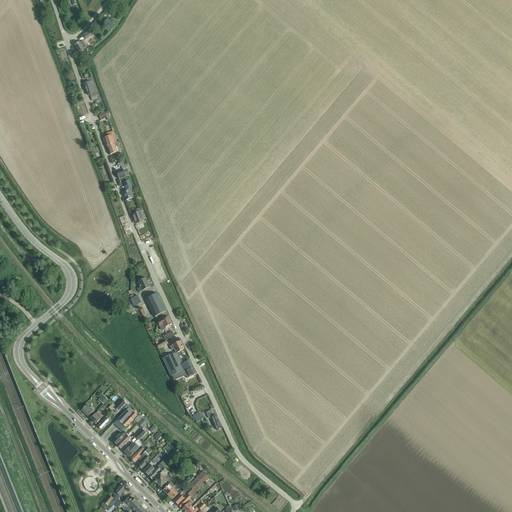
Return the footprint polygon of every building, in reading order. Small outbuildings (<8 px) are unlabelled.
[(87,46),(83,40),(79,43),(79,42),(74,45),(79,53),(84,50),(83,49),(87,46)] [(98,98),(90,78),(87,79),(88,83),(84,84),(88,95),(90,95),(92,100),(98,98)] [(107,146),(116,143),(112,131),(106,133),(108,136),(104,138),(107,146)] [(116,143),(107,146),(110,155),(114,153),(116,152),(117,154),(120,153),(118,147),(116,143)] [(124,165),(123,162),(117,164),(118,167),(121,166),(122,170),(123,170),(124,171),(116,173),(119,179),(129,175),(125,164),(124,165)] [(129,180),(123,182),(126,190),(127,189),(127,191),(123,192),(126,200),(131,198),(133,197),(131,191),(132,190),(131,188),(132,188),(129,180)] [(136,223),(140,222),(143,221),(139,212),(132,215),(136,223)] [(139,292),(145,289),(150,287),(146,278),(138,282),(140,287),(137,288),(139,292)] [(154,317),(161,313),(166,311),(157,293),(145,299),(154,317)] [(134,297),(133,295),(130,296),(131,299),(130,299),(134,307),(141,303),(137,295),(134,297)] [(172,324),(168,317),(164,319),(164,317),(157,320),(160,327),(161,326),(162,330),(165,328),(165,327),(172,324)] [(166,333),(168,337),(177,332),(175,329),(166,333)] [(158,348),(167,343),(165,340),(156,345),(158,348)] [(172,345),(170,346),(172,350),(174,349),(176,353),(179,352),(180,351),(181,353),(184,351),(183,350),(184,349),(180,341),(175,343),(172,345)] [(183,371),(180,364),(174,353),(162,358),(171,377),(183,371)] [(190,360),(180,364),(183,371),(193,366),(190,360)] [(187,378),(192,376),(197,374),(193,367),(184,371),(187,378)] [(104,405),(108,400),(103,395),(98,399),(104,405)] [(126,408),(128,406),(126,404),(127,403),(123,399),(116,406),(114,407),(115,408),(113,410),(117,413),(118,412),(119,412),(124,406),(126,408)] [(85,406),(81,410),(88,416),(91,413),(93,411),(91,409),(92,407),(91,406),(89,407),(88,406),(89,405),(87,402),(84,405),(85,406)] [(118,419),(114,423),(122,431),(126,428),(134,419),(137,415),(134,413),(129,407),(126,410),(125,411),(118,419)] [(214,416),(211,410),(206,412),(208,418),(211,417),(216,430),(222,428),(216,415),(214,416)] [(95,424),(99,420),(103,416),(98,411),(90,419),(95,424)] [(106,418),(101,422),(97,426),(101,430),(105,426),(106,425),(108,425),(111,422),(110,421),(106,418)] [(143,419),(138,423),(141,425),(140,426),(142,428),(143,427),(143,428),(148,423),(143,419)] [(138,440),(146,433),(143,429),(135,437),(137,440),(138,440)] [(117,445),(126,435),(128,434),(126,432),(124,434),(122,432),(113,441),(117,445)] [(121,449),(124,445),(130,439),(126,435),(117,445),(121,449)] [(127,449),(124,452),(129,457),(133,454),(134,452),(135,452),(138,448),(141,446),(143,444),(139,439),(138,440),(137,440),(133,444),(133,443),(130,446),(129,447),(127,449)] [(146,447),(144,444),(143,444),(141,446),(138,448),(135,452),(136,452),(130,458),(131,459),(131,461),(133,463),(135,463),(139,458),(142,461),(146,457),(147,456),(148,455),(152,450),(149,447),(141,456),(139,454),(144,449),(146,447)] [(172,460),(180,452),(176,448),(168,456),(172,460)] [(148,457),(147,456),(146,457),(142,461),(138,466),(141,469),(146,464),(144,462),(149,458),(148,457)] [(152,480),(156,476),(157,475),(156,473),(159,469),(163,466),(160,463),(157,467),(148,476),(152,480)] [(148,476),(151,472),(155,469),(150,464),(143,471),(148,476)] [(200,473),(199,475),(188,486),(185,489),(177,497),(173,501),(180,508),(184,504),(190,498),(191,497),(206,482),(209,478),(202,471),(200,473)] [(165,478),(163,477),(165,474),(162,472),(154,480),(154,481),(154,482),(155,483),(156,483),(161,487),(167,481),(169,483),(172,479),(173,479),(176,476),(174,474),(171,477),(170,477),(169,478),(167,476),(165,478)] [(187,480),(185,482),(188,485),(195,478),(192,475),(190,477),(189,477),(186,480),(187,480)] [(168,495),(174,489),(172,487),(174,485),(171,482),(163,490),(168,495)] [(109,495),(103,502),(108,506),(111,502),(117,508),(122,503),(119,500),(124,494),(122,493),(126,489),(124,488),(124,487),(123,485),(122,485),(121,485),(115,492),(117,494),(113,498),(109,495)] [(172,500),(176,496),(178,493),(174,489),(168,495),(172,500)] [(131,499),(128,497),(122,503),(125,505),(127,504),(128,505),(125,508),(127,510),(136,501),(132,497),(131,499)] [(135,511),(141,506),(136,501),(127,510),(129,511),(132,509),(135,511)] [(184,511),(187,511),(192,507),(190,505),(191,503),(190,501),(182,509),(184,511)]
